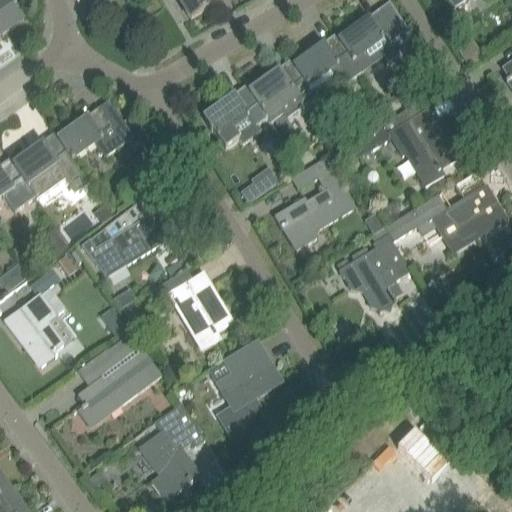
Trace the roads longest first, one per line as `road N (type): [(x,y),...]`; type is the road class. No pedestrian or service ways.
road 1 (residential): [(342,401),(148,92)]
road 2 (residential): [(342,401),(511,288)]
road 3 (residential): [(511,173),(407,0)]
road 4 (residential): [(148,92),(303,0)]
road 5 (residential): [(232,511),(342,401)]
road 6 (residential): [(86,511),(0,395)]
